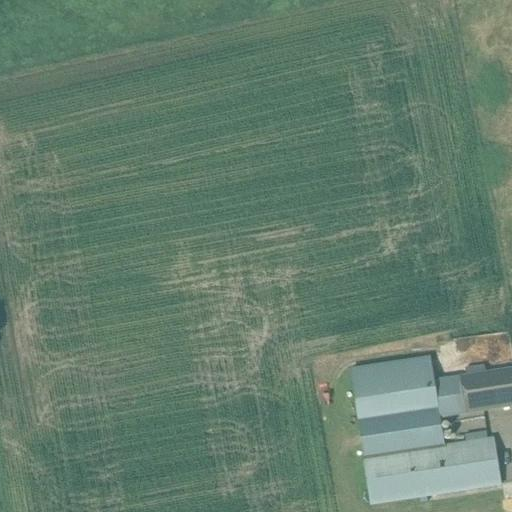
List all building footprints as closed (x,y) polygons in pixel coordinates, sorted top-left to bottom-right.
[(350,371),(357,421),(436,408),(432,382),(429,359),(350,371)] [(465,377),(485,374),(483,366),(464,369),(465,377)] [(465,377),(460,378),(466,415),(511,407),(511,369),(485,374),(465,377)] [(466,415),(460,378),(432,382),(436,408),(357,421),(364,460),(421,451),(444,447),(440,418),(466,415)] [(371,506),(428,497),(501,485),(494,440),(444,447),(421,451),(364,460),(371,506)]
